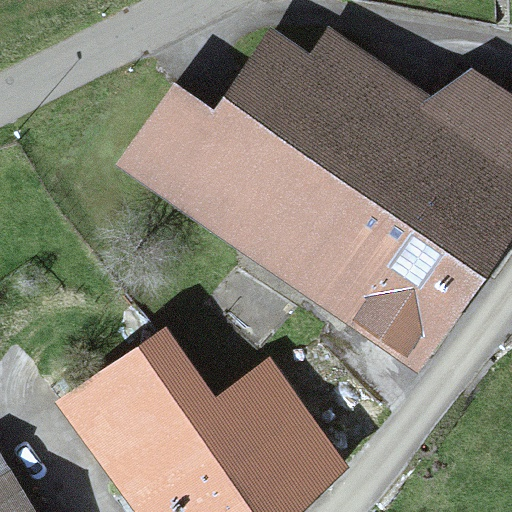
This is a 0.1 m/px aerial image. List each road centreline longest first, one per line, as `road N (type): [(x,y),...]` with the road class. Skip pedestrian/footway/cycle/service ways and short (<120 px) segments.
road 1 (residential): [(511,312),(335,511)]
road 2 (tertiary): [(0,98),(192,0)]
